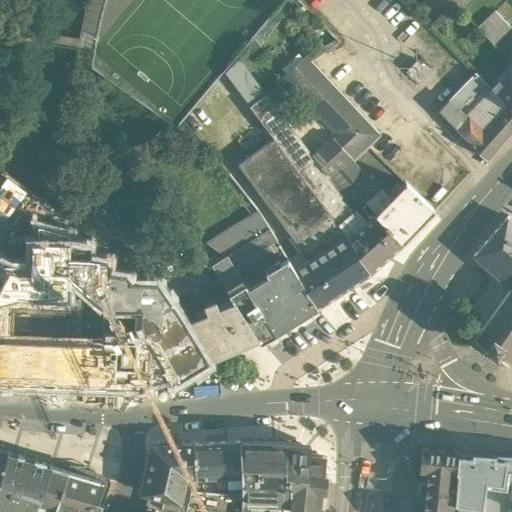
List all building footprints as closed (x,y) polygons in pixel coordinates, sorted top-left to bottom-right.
[(510,28),(494,11),(477,28),(493,45),(510,28)] [(251,41),(237,58),(243,67),(259,48),(251,41)] [(468,52),(462,60),(475,73),(490,87),(497,81),(468,52)] [(441,72),(458,89),(475,73),(462,60),(458,55),(441,72)] [(243,67),(237,58),(224,73),(249,106),(264,95),(243,67)] [(353,107),(310,62),(287,79),(331,126),(353,107)] [(511,65),(497,81),(503,87),(511,78),(511,65)] [(458,89),(437,110),(455,128),(467,116),(493,90),(490,87),(475,73),(458,89)] [(511,78),(503,87),(497,81),(490,87),(493,90),(511,109),(511,78)] [(0,87),(0,108),(10,95),(0,87)] [(311,156),(264,95),(249,106),(273,139),(338,225),(353,212),(326,177),(311,156)] [(482,130),(467,116),(455,128),(485,159),(511,127),(511,109),(507,105),(482,130)] [(380,135),(353,107),(331,126),(338,132),(331,138),(350,158),(353,162),(380,135)] [(350,158),(331,138),(311,156),(326,177),(350,158)] [(338,225),(273,139),(238,166),(309,260),(346,236),(338,225)] [(353,162),(350,158),(326,177),(353,212),(364,203),(380,190),(353,162)] [(434,211),(405,182),(389,199),(375,214),(402,244),(434,211)] [(380,190),(364,203),(374,214),(375,214),(389,199),(380,190)] [(353,212),(338,225),(344,234),(346,236),(348,240),(375,214),(374,214),(364,203),(353,212)] [(257,211),(205,243),(205,244),(224,258),(227,256),(269,230),(257,211)] [(402,244),(375,214),(348,240),(370,272),(402,244)] [(511,224),(506,219),(479,250),(510,276),(511,278),(511,224)] [(65,232),(36,224),(34,266),(56,267),(66,275),(68,235),(67,233),(65,232)] [(287,259),(269,230),(227,256),(243,283),(247,289),(267,276),(265,272),(287,259)] [(208,360),(188,327),(188,326),(185,321),(174,304),(171,301),(171,300),(157,280),(129,280),(128,277),(127,275),(126,273),(124,272),(109,270),(109,265),(109,263),(108,261),(106,260),(104,258),(89,256),(90,252),(89,249),(88,248),(87,246),(85,245),(70,242),(70,240),(69,238),(69,237),(68,235),(66,275),(56,267),(34,266),(0,264),(0,379),(136,383),(167,374),(167,375),(208,360)] [(309,260),(293,270),(316,307),(370,272),(346,236),(309,260)] [(510,276),(479,250),(474,255),(505,283),(510,276)] [(243,283),(227,256),(224,258),(216,263),(211,266),(228,293),(243,283)] [(213,257),(201,264),(208,268),(211,266),(216,263),(213,257)] [(316,307),(287,259),(265,272),(267,276),(247,289),(272,329),(295,315),(294,313),(304,307),(304,308),(313,302),(316,307)] [(247,289),(243,283),(228,293),(233,301),(257,338),(272,329),(247,289)] [(511,284),(510,287),(474,339),(485,347),(484,347),(495,355),(496,354),(506,362),(511,353),(511,284)] [(201,293),(174,304),(185,321),(206,313),(203,304),(205,304),(201,293)] [(257,338),(233,301),(217,308),(214,300),(205,304),(203,304),(206,313),(185,321),(188,326),(188,327),(208,360),(257,339),(257,338)] [(239,441),(192,443),(193,477),(190,492),(196,491),(200,477),(228,476),(241,476),(239,441)] [(287,442),(239,441),(241,476),(242,497),(239,511),(255,511),(259,485),(267,485),(267,476),(286,477),(287,442)] [(309,445),(287,442),(286,477),(283,502),(319,506),(324,454),(308,453),(309,445)] [(192,443),(152,446),(140,493),(163,498),(160,508),(176,511),(185,511),(187,505),(190,492),(193,477),(192,443)] [(458,450),(420,446),(419,463),(418,469),(426,470),(422,510),(404,509),(404,511),(453,511),(457,471),(455,471),(458,450)] [(511,453),(458,450),(455,471),(457,471),(453,511),(481,511),(485,485),(506,488),(506,485),(511,485),(511,453)] [(33,511),(51,466),(7,451),(0,475),(0,511),(33,511)] [(51,466),(33,511),(52,511),(68,471),(51,466)] [(52,511),(91,511),(104,481),(68,471),(52,511)] [(241,476),(228,476),(227,493),(227,496),(242,497),(241,476)] [(196,491),(190,492),(187,505),(223,511),(239,511),(242,497),(227,496),(227,493),(196,491)] [(318,511),(319,506),(283,502),(281,511),(318,511)]
